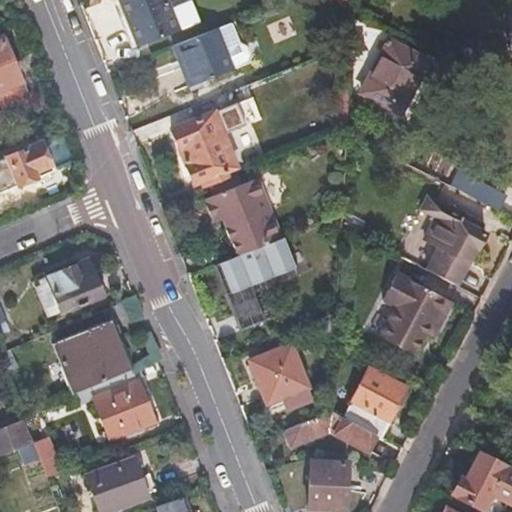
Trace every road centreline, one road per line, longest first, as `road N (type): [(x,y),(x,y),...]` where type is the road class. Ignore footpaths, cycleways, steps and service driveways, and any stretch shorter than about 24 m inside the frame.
road 1 (tertiary): [(259,511),(119,195)]
road 2 (residential): [(511,281),(390,511)]
road 3 (tertiary): [(119,195),(46,0)]
road 4 (residential): [(0,245),(119,195)]
